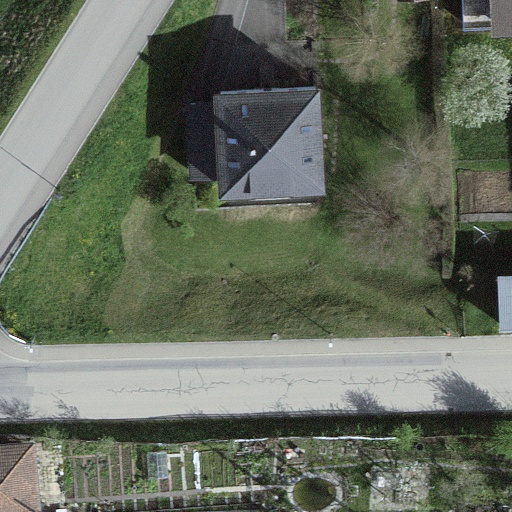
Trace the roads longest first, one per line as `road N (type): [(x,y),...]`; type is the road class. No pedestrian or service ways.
road 1 (residential): [(511,389),(140,398),(0,385)]
road 2 (residential): [(0,247),(59,167),(152,0)]
